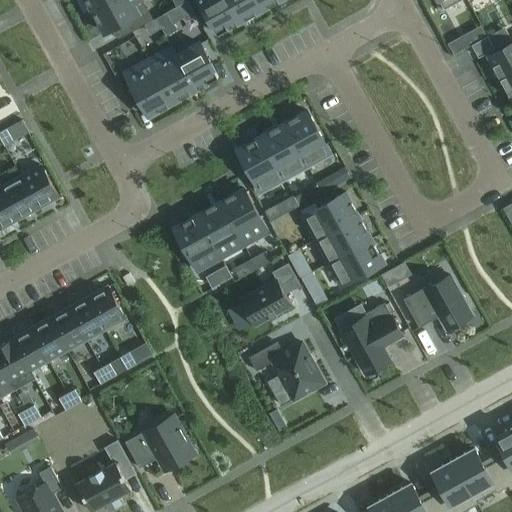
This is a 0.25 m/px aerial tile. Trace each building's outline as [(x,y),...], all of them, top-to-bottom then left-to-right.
[(86,0),(92,9),(107,0),(86,0)] [(107,0),(92,9),(105,32),(113,28),(122,23),(128,33),(133,31),(154,19),(153,19),(145,23),(134,4),(140,0),(107,0)] [(229,0),(199,0),(218,34),(241,21),(229,0)] [(259,0),(229,0),(241,21),(264,8),(259,0)] [(259,0),(264,8),(279,0),(259,0)] [(439,0),(444,9),(460,0),(439,0)] [(177,29),(174,22),(173,23),(171,19),(167,12),(156,17),(160,24),(166,35),(177,29)] [(488,36),(472,44),(479,57),(494,48),(488,36)] [(200,42),(176,55),(195,90),(218,77),(200,42)] [(511,43),(488,56),(499,75),(511,68),(511,43)] [(171,47),(148,60),(172,103),(195,90),(176,55),(171,47)] [(148,60),(125,73),(149,115),(172,103),(148,60)] [(511,68),(499,75),(509,94),(511,92),(511,68)] [(307,110),(283,123),(307,166),(331,153),(307,110)] [(283,123),(261,135),(284,179),(307,166),(283,123)] [(7,128),(0,131),(0,135),(5,145),(14,141),(7,128)] [(261,135),(237,149),(261,192),(284,179),(261,135)] [(41,165),(22,176),(39,207),(59,196),(41,165)] [(330,174),(316,182),(322,193),(336,185),(333,180),(330,174)] [(22,176),(3,186),(20,217),(39,207),(22,176)] [(316,182),(309,186),(315,197),(322,193),(316,182)] [(3,186),(0,187),(0,226),(1,228),(20,217),(3,186)] [(244,188),(220,201),(244,244),(268,231),(244,188)] [(346,192),(303,215),(316,239),(359,215),(346,192)] [(220,201),(198,214),(221,257),(244,244),(220,201)] [(198,214),(174,227),(198,270),(221,257),(198,214)] [(359,215),(316,239),(328,262),(372,238),(359,215)] [(372,238),(328,262),(342,286),(385,262),(372,238)] [(276,278),(239,298),(255,326),(271,317),(271,318),(277,315),(276,314),(292,305),(286,293),(301,285),(288,262),(272,271),(276,278)] [(426,286),(404,298),(419,327),(439,316),(446,328),(473,314),(451,275),(427,288),(426,286)] [(108,286),(88,297),(106,328),(125,317),(108,286)] [(88,297),(69,307),(87,339),(106,328),(88,297)] [(366,316),(341,330),(365,373),(391,359),(384,346),(403,336),(390,312),(385,302),(364,313),(366,316)] [(69,307),(50,318),(68,349),(87,339),(69,307)] [(50,318),(32,328),(49,359),(68,349),(50,318)] [(32,328),(13,339),(34,378),(35,378),(31,369),(49,359),(32,328)] [(13,339),(0,345),(0,360),(16,389),(34,378),(13,339)] [(277,341),(249,357),(257,370),(274,361),(294,398),(324,382),(302,342),(283,352),(277,341)] [(129,351),(121,356),(128,369),(136,364),(129,351)] [(0,360),(0,397),(16,389),(0,360)] [(110,362),(102,366),(109,379),(117,375),(110,362)] [(102,366),(94,371),(101,383),(109,379),(102,366)] [(75,388),(67,392),(74,405),(82,401),(75,388)] [(67,392),(59,397),(66,409),(74,405),(67,392)] [(34,404),(26,408),(33,421),(41,416),(34,404)] [(26,408),(18,412),(25,425),(33,421),(26,408)] [(174,414),(125,441),(138,463),(156,453),(158,457),(165,469),(195,453),(174,414)] [(511,427),(506,430),(506,429),(505,430),(505,431),(496,436),(506,455),(496,461),(511,489),(511,488),(511,427)] [(114,462),(76,483),(92,511),(105,503),(106,505),(106,506),(120,499),(119,497),(118,496),(132,489),(126,479),(122,472),(133,466),(120,441),(106,449),(114,462)] [(456,458),(454,459),(477,503),(478,502),(477,500),(480,498),(495,489),(497,492),(508,486),(510,489),(511,489),(496,461),(485,467),(474,448),(465,453),(465,452),(464,453),(464,454),(457,457),(457,456),(455,457),(456,458)] [(443,490),(432,495),(441,511),(460,511),(477,503),(454,459),(451,460),(450,460),(450,461),(443,465),(443,464),(442,465),(433,470),(443,490)] [(63,511),(53,493),(63,487),(53,469),(51,465),(40,472),(45,482),(17,497),(24,511),(63,511)] [(441,511),(432,495),(422,501),(411,482),(402,487),(400,487),(401,488),(394,492),(394,491),(392,492),(393,492),(390,494),(400,511),(441,511)] [(400,511),(390,494),(388,495),(388,494),(387,495),(387,496),(380,500),(380,499),(379,499),(379,500),(370,505),(373,511),(400,511)]
